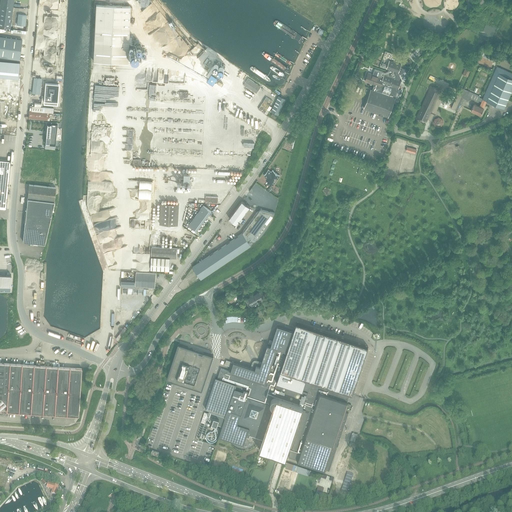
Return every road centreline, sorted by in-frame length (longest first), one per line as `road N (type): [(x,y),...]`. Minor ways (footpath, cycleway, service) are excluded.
road 1 (tertiary): [(114,367),(288,125),(350,0)]
road 2 (residential): [(114,367),(39,333),(21,314),(11,227),(33,0)]
road 3 (residential): [(206,301),(284,237),(324,107),(375,0)]
road 4 (secondary): [(236,511),(94,457)]
road 5 (secondary): [(372,511),(511,468)]
road 6 (residential): [(114,367),(135,370),(177,314),(206,301)]
road 7 (secondary): [(88,470),(201,511)]
